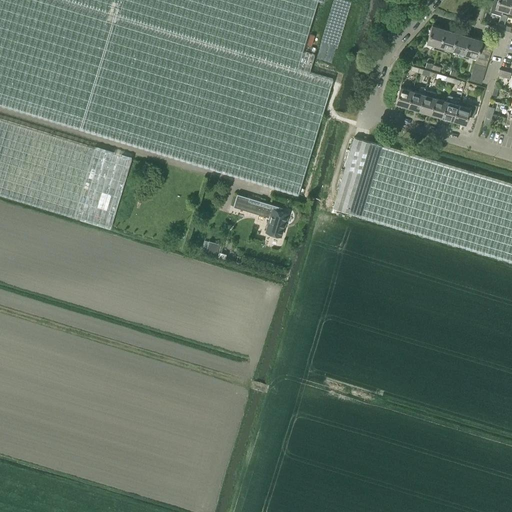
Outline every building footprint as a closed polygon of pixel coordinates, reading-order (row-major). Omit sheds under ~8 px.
[(0,0),(0,104),(298,194),(333,78),(309,71),(314,54),(302,50),(317,0),(319,0),(324,1),(324,0),(0,0)] [(507,14),(511,0),(497,0),(495,7),(492,6),(490,11),(502,15),(502,13),(507,14)] [(438,49),(445,28),(432,24),(427,42),(435,44),(434,48),(438,49)] [(445,28),(438,49),(444,51),(445,47),(452,49),(457,32),(445,28)] [(457,32),(452,49),(460,51),(458,55),(463,56),(469,35),(457,32)] [(469,54),(477,56),(478,51),(480,45),(482,39),(469,35),(463,56),(468,58),(469,54)] [(480,45),(491,48),(493,42),(482,39),(480,45)] [(478,51),(490,54),(491,48),(480,45),(478,51)] [(477,56),(488,60),(490,54),(478,51),(477,56)] [(488,60),(477,56),(475,62),(486,65),(488,60)] [(486,65),(475,62),(473,68),(484,71),(486,65)] [(484,71),(473,68),(471,74),(483,77),(484,71)] [(509,78),(511,72),(499,69),(497,75),(509,78)] [(483,77),(471,74),(470,79),(481,83),(483,77)] [(408,106),(412,90),(400,86),(396,102),(408,106)] [(412,90),(408,106),(419,109),(424,93),(423,93),(425,88),(420,86),(418,92),(412,90)] [(497,96),(500,89),(494,87),(491,94),(497,96)] [(424,93),(419,109),(430,112),(435,97),(437,91),(431,90),(430,95),(424,93)] [(447,100),(442,116),(453,119),(458,104),(460,98),(448,94),(447,100)] [(435,97),(430,112),(442,116),(447,100),(435,97)] [(458,104),(453,119),(465,123),(468,115),(473,117),(477,105),(471,103),(470,107),(458,104)] [(492,113),(486,111),(483,123),(489,125),(492,113)] [(95,148),(0,118),(0,194),(73,217),(95,148)] [(511,183),(449,165),(431,160),(354,137),(333,207),(511,261),(511,183)] [(104,159),(100,172),(110,175),(107,185),(123,190),(131,161),(115,157),(113,162),(104,159)] [(158,169),(153,187),(162,190),(160,195),(168,198),(170,192),(179,195),(184,177),(176,175),(176,173),(167,170),(166,172),(158,169)] [(233,204),(246,208),(250,197),(237,193),(233,204)] [(281,236),(288,213),(280,210),(281,206),(260,200),(257,211),(270,215),(265,231),(281,236)] [(221,243),(209,240),(208,241),(204,240),(202,248),(206,249),(205,252),(218,255),(221,243)]
